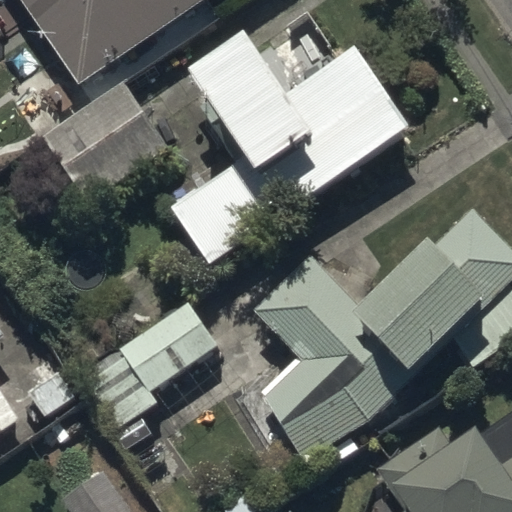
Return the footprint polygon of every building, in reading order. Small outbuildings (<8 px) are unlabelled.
[(30,0),(87,86),(217,0),(30,0)] [(214,271),(419,131),(368,51),(299,98),(260,42),(195,86),(249,164),(175,214),(214,271)] [(172,155),(130,89),(49,142),(91,207),(172,155)] [(374,430),(511,293),(511,245),(481,214),(371,315),(321,262),(261,317),(306,364),(268,401),(310,463),(374,430)] [(157,395),(224,351),(193,304),(123,350),(129,360),(90,386),(122,435),(165,407),(157,395)] [(0,345),(11,338),(0,322),(0,429),(21,415),(0,384),(0,345)] [(511,511),(511,417),(456,455),(443,435),(384,475),(409,511),(511,511)] [(132,511),(108,475),(67,502),(73,511),(132,511)]
